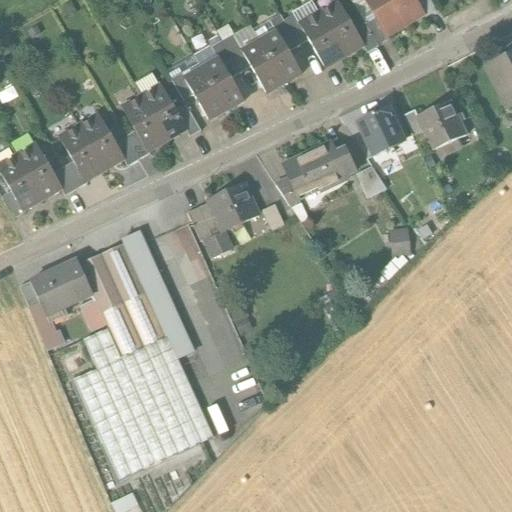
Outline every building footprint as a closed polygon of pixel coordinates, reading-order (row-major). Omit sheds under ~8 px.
[(387,43),(388,43),(406,32),(387,0),(362,0),(361,0),(375,25),(387,43)] [(387,0),(406,32),(424,22),(425,21),(414,2),(412,0),(387,0)] [(426,0),(418,0),(414,2),(425,21),(424,22),(425,24),(437,17),(426,0)] [(444,0),(450,8),(463,0),(444,0)] [(319,20),(344,63),(363,52),(364,52),(356,38),(338,9),(319,20)] [(319,20),(301,31),(300,31),(309,47),(325,75),(344,63),(319,20)] [(270,28),(277,40),(277,39),(289,59),(299,53),(285,28),(281,22),(270,28)] [(295,22),(285,28),(299,53),(309,47),(300,31),(301,31),(295,22)] [(366,32),(378,52),(390,46),(388,43),(387,43),(375,25),(365,31),(366,32)] [(364,52),(363,52),(367,60),(378,54),(378,52),(366,32),(356,38),(364,52)] [(260,49),(284,91),(301,81),(289,59),(277,39),(277,40),(260,49)] [(223,49),(241,80),(251,75),(243,60),(243,59),(234,43),(223,49)] [(220,67),(231,86),(241,80),(223,49),(212,56),(219,67),(220,67)] [(243,60),(251,75),(267,101),(284,91),(260,49),(243,59),(243,60)] [(509,115),(511,112),(511,60),(487,74),(509,115)] [(219,67),(203,77),(227,118),(244,108),(231,86),(220,67),(219,67)] [(194,103),(209,128),(227,118),(203,77),(186,87),(185,87),(194,103)] [(185,87),(186,87),(183,81),(172,88),(184,109),(194,103),(185,87)] [(142,105),(167,148),(186,137),(187,136),(177,119),(162,93),(142,105)] [(148,159),(149,158),(167,148),(142,105),(123,116),(136,140),(148,159)] [(451,108),(418,123),(425,137),(434,157),(466,143),(451,108)] [(187,113),(177,119),(187,136),(186,137),(190,145),(202,138),(187,113)] [(386,117),(358,129),(379,175),(390,170),(385,158),(402,150),(386,117)] [(425,137),(418,123),(416,118),(405,123),(413,142),(425,137)] [(80,134),(105,177),(123,167),(125,166),(117,152),(100,123),(80,134)] [(85,189),(87,188),(105,177),(80,134),(60,145),(75,170),(85,189)] [(126,145),(127,146),(140,168),(151,161),(149,158),(148,159),(136,140),(126,145)] [(125,166),(123,167),(128,175),(140,168),(127,146),(117,152),(125,166)] [(289,187),(299,208),(348,185),(346,181),(356,177),(345,155),(336,159),(331,150),(282,173),(289,187)] [(18,164),(43,207),(61,196),(63,195),(55,182),(37,153),(18,164)] [(0,178),(13,200),(23,219),(25,218),(43,207),(18,164),(0,174),(0,178)] [(75,170),(65,176),(77,198),(89,191),(87,188),(85,189),(75,170)] [(388,196),(372,174),(356,181),(367,204),(388,196)] [(63,195),(61,196),(66,204),(77,198),(65,176),(55,182),(63,195)] [(289,187),(277,193),(290,213),(299,208),(289,187)] [(223,239),(225,238),(259,223),(244,191),(208,207),(210,210),(223,239)] [(27,221),(25,218),(23,219),(13,200),(3,206),(15,228),(27,221)] [(201,249),(206,247),(223,239),(210,210),(188,220),(201,249)] [(275,212),(263,217),(272,237),(285,231),(275,212)] [(383,240),(395,269),(416,262),(405,232),(383,240)] [(232,255),(225,238),(223,239),(206,247),(214,264),(232,255)] [(139,242),(122,250),(125,256),(79,277),(92,304),(90,305),(93,310),(82,315),(93,338),(106,332),(108,336),(84,348),(97,376),(74,386),(120,486),(214,443),(179,367),(194,360),(139,242)] [(92,304),(79,277),(76,270),(29,292),(39,313),(48,332),(66,323),(63,318),(90,305),(92,304)] [(21,296),(30,317),(39,313),(29,292),(21,296)] [(137,511),(134,503),(112,511),(137,511)]
